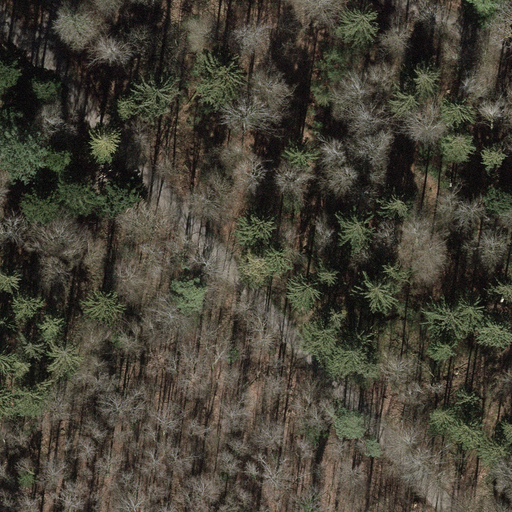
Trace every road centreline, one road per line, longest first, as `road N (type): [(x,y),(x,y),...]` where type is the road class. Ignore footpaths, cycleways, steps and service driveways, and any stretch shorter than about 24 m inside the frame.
road 1 (track): [(450,511),(187,226),(87,95),(36,48)]
road 2 (track): [(401,0),(511,46)]
